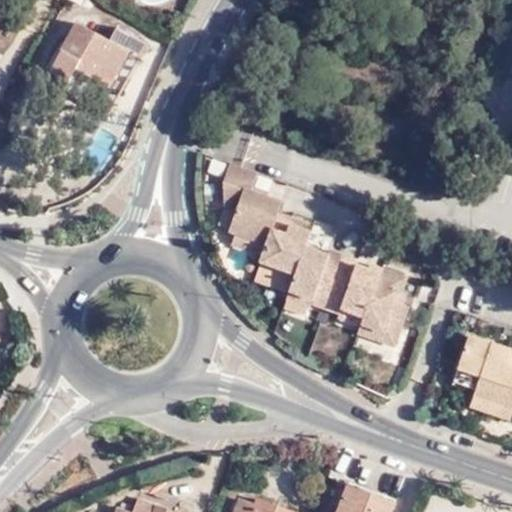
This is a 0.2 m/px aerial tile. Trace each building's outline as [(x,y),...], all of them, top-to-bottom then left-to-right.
[(118,24),(110,37),(79,18),(52,62),(110,97),(145,40),(118,24)] [(258,173),(230,164),(216,204),(236,212),(230,233),(236,236),(253,241),(249,252),(264,257),(261,264),(296,276),(289,294),(311,301),(310,305),(339,315),(341,311),(364,320),(361,328),(382,335),(379,343),(394,348),(409,309),(403,307),(394,304),(398,295),(401,296),(407,281),(381,273),(380,277),(368,273),(355,269),(357,264),(328,254),(326,258),(316,256),(304,252),(306,247),(310,234),(301,230),(291,227),(293,221),(279,216),(282,204),(268,198),(251,193),(252,189),(258,173)] [(475,178),(456,173),(450,193),(469,198),(475,178)] [(269,194),(252,189),(251,193),(268,198),(269,194)] [(304,224),(293,221),(291,227),(301,230),(304,224)] [(253,241),(236,236),(233,246),(249,252),(253,241)] [(318,251),(306,247),(304,252),(316,256),(318,251)] [(311,301),(289,294),(287,302),(308,310),(310,305),(311,301)] [(394,304),(403,307),(406,297),(401,296),(398,295),(394,304)] [(341,311),(339,315),(337,320),(361,328),(364,320),(341,311)] [(382,335),(361,328),(359,335),(379,343),(382,335)] [(511,352),(468,338),(457,370),(479,378),(476,388),(468,407),(507,420),(511,406),(511,352)] [(479,378),(457,370),(453,380),(476,388),(479,378)] [(347,484),(336,511),(389,511),(393,501),(347,484)] [(131,511),(128,511),(115,508),(112,511),(169,511),(136,500),(131,511)] [(252,505),(237,500),(232,511),(286,511),(254,500),(252,505)]
